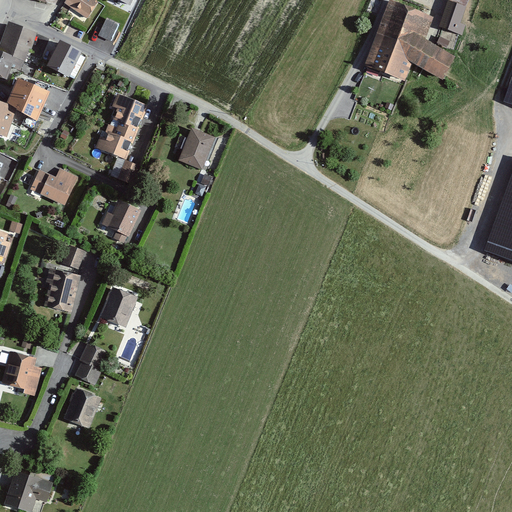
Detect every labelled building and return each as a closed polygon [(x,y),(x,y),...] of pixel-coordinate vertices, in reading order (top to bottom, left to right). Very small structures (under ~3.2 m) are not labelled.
[(66,0),(65,3),(86,19),(98,3),(93,0),(66,0)] [(406,81),(414,62),(444,79),(457,57),(423,37),(432,15),(393,0),(391,0),(366,65),(406,81)] [(402,0),(428,10),(432,0),(402,0)] [(450,0),(440,26),(456,32),(468,0),(450,0)] [(0,77),(9,81),(13,70),(23,73),(37,33),(8,22),(0,42),(0,77)] [(448,45),(450,38),(440,36),(439,42),(448,45)] [(82,53),(58,41),(47,65),(71,76),(82,53)] [(0,136),(5,138),(15,109),(37,119),(49,93),(17,79),(6,102),(0,99),(0,136)] [(126,160),(148,106),(117,93),(113,105),(119,108),(106,137),(101,136),(95,148),(126,160)] [(202,170),(216,136),(193,126),(179,160),(202,170)] [(132,184),(139,166),(116,157),(109,175),(132,184)] [(64,206),(77,177),(59,170),(56,178),(39,169),(29,189),(64,206)] [(207,186),(211,177),(204,174),(200,183),(207,186)] [(511,175),(488,244),(511,252),(511,175)] [(129,236),(140,210),(119,201),(113,214),(107,212),(102,225),(129,236)] [(20,232),(23,223),(13,220),(10,228),(20,232)] [(10,234),(0,230),(0,255),(6,257),(10,243),(8,242),(10,234)] [(78,270),(84,252),(68,246),(61,264),(78,270)] [(72,313),(81,275),(50,268),(47,282),(50,283),(48,295),(53,296),(50,308),(72,313)] [(126,328),(138,296),(113,287),(101,318),(126,328)] [(108,351),(88,343),(75,376),(95,384),(108,351)] [(36,355),(10,349),(2,383),(36,392),(42,368),(34,366),(36,355)] [(90,430),(102,398),(75,387),(62,419),(90,430)] [(37,499),(49,502),(54,485),(43,481),(44,478),(15,469),(5,503),(34,511),(37,499)]
